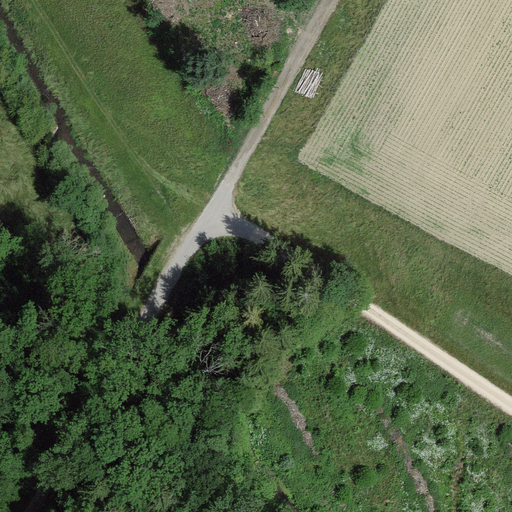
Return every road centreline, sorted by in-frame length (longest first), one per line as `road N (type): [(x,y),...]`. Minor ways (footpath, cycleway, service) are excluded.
road 1 (track): [(29,511),(329,0)]
road 2 (track): [(511,409),(205,214)]
